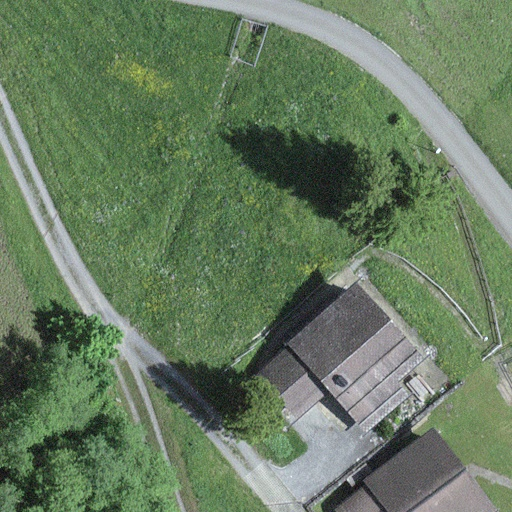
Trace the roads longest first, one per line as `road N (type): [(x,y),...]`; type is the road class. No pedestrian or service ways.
road 1 (track): [(298,511),(243,438),(85,280),(0,92)]
road 2 (unclassified): [(232,0),(359,44),(436,114),(511,212)]
road 3 (track): [(198,511),(139,341)]
